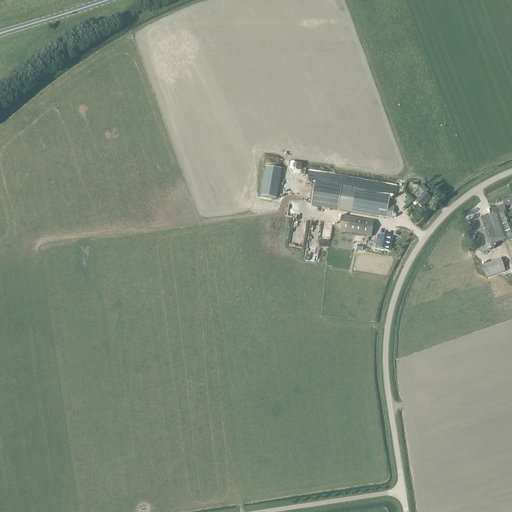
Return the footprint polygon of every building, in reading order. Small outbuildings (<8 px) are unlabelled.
[(266,167),(261,196),(276,199),(281,169),(266,167)] [(311,205),(337,210),(392,219),(394,208),(388,206),(389,196),(314,184),(311,205)] [(428,202),(430,199),(427,195),(430,193),(426,189),(424,191),(425,192),(415,202),(421,208),(426,203),(425,203),(427,201),(428,202)] [(511,196),(501,200),(503,205),(498,207),(499,210),(493,211),(494,214),(470,222),(481,253),(494,249),(493,245),(511,237),(511,234),(502,208),(511,204),(511,196)] [(371,238),(374,222),(342,217),(339,232),(371,238)] [(377,235),(375,249),(389,251),(392,238),(377,235)] [(486,278),(505,271),(501,259),(482,266),(486,278)]
